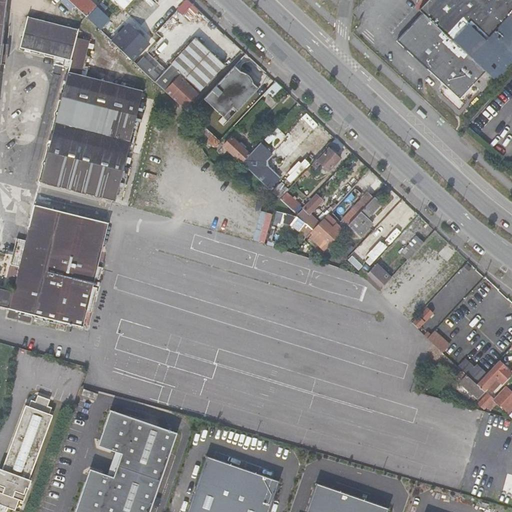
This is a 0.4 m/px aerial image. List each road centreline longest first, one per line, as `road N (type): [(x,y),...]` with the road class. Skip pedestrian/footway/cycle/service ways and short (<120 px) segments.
road 1 (primary): [(229,0),(511,257)]
road 2 (primary): [(511,225),(340,69)]
road 3 (unknown): [(290,466),(206,441),(190,452),(169,511)]
road 4 (unknown): [(124,218),(82,354)]
road 5 (unknown): [(290,466),(418,502)]
road 6 (unknown): [(386,0),(378,35),(445,103)]
